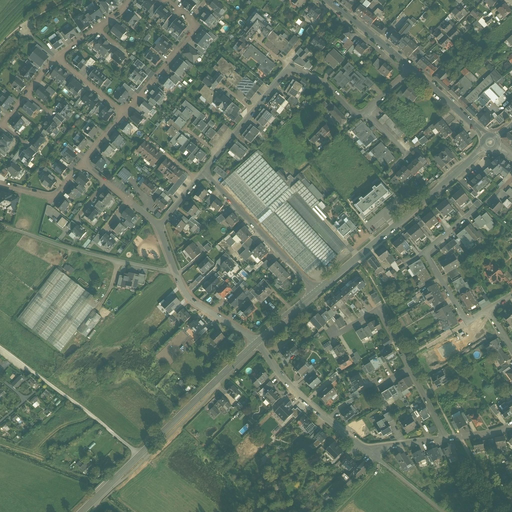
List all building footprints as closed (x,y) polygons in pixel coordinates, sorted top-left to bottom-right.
[(103,0),(100,3),(108,14),(117,7),(107,0),(103,0)] [(156,3),(152,0),(148,0),(143,7),(149,11),(156,3)] [(187,10),(190,12),(196,5),(189,0),(186,0),(182,6),(185,8),(184,9),(187,11),(187,10)] [(343,0),(341,4),(349,10),(354,3),(352,1),(352,0),(343,0)] [(495,0),(486,0),(484,2),(486,4),(484,6),(489,10),(497,1),(495,0)] [(223,8),(215,1),(209,7),(215,11),(218,14),(223,8)] [(360,6),(354,14),(359,18),(365,10),(366,8),(370,4),(366,1),(362,5),(361,7),(360,6)] [(467,14),(459,5),(455,9),(463,17),(464,18),(467,14)] [(505,5),(497,11),(499,14),(503,19),(511,12),(505,5)] [(159,20),(166,11),(161,6),(154,15),(159,20)] [(309,6),(304,11),(308,14),(313,9),(309,6)] [(97,8),(93,8),(93,7),(89,10),(90,11),(87,12),(88,14),(93,21),(94,22),(96,21),(97,21),(99,19),(102,16),(101,16),(99,12),(99,11),(98,10),(97,8)] [(313,9),(308,14),(313,18),(316,21),(321,14),(317,11),(317,10),(314,7),(313,9)] [(463,17),(455,9),(452,13),(449,15),(452,18),(454,16),(456,18),(455,18),(459,22),(463,17)] [(359,18),(370,27),(374,21),(375,21),(376,19),(377,17),(379,15),(377,14),(374,17),(365,10),(359,18)] [(479,15),(474,10),(470,14),(478,22),(481,19),(483,17),(480,14),(479,15)] [(159,20),(165,24),(172,16),(166,11),(159,20)] [(218,14),(215,11),(213,14),(220,19),(222,17),(218,14)] [(141,18),(134,12),(132,15),(139,20),(141,18)] [(206,12),(204,14),(201,17),(202,18),(200,20),(209,28),(216,20),(211,16),(206,12)] [(132,15),(131,14),(127,18),(126,17),(123,20),(132,27),(134,25),(135,25),(137,23),(139,20),(132,15)] [(220,19),(213,14),(211,16),(216,20),(218,22),(220,19)] [(261,33),(266,26),(268,24),(257,14),(248,25),(256,31),(258,28),(260,31),(260,32),(261,33)] [(83,16),(79,19),(79,20),(75,23),(82,32),(90,26),(89,25),(83,17),(83,16)] [(483,23),(481,21),(482,20),(481,19),(478,22),(484,28),(487,26),(484,23),(483,23)] [(173,33),(181,24),(176,20),(168,29),(173,33)] [(408,20),(406,22),(407,24),(412,28),(414,24),(408,20)] [(375,21),(374,21),(370,27),(382,36),(387,30),(383,27),(382,27),(375,21)] [(448,24),(445,21),(442,24),(444,26),(441,29),(446,33),(452,28),(451,27),(448,24)] [(126,33),(116,24),(110,32),(120,40),(126,33)] [(173,33),(179,38),(187,28),(181,24),(173,33)] [(398,34),(394,31),(387,40),(396,47),(397,46),(405,35),(412,28),(407,24),(398,34)] [(256,31),(248,25),(243,31),(243,33),(249,37),(250,38),(256,31)] [(311,25),(306,31),(309,35),(315,29),(311,25)] [(266,26),(261,33),(267,38),(272,32),(273,31),(266,26)] [(71,27),(63,33),(67,40),(68,40),(70,39),(71,40),(74,37),(74,36),(76,35),(71,27)] [(442,34),(436,28),(434,31),(436,32),(432,36),(438,41),(443,36),(441,35),(442,34)] [(348,29),(343,35),(345,37),(348,40),(350,42),(356,35),(348,29)] [(454,30),(447,36),(452,41),(457,37),(459,40),(462,38),(454,30)] [(198,37),(206,44),(211,38),(203,31),(198,37)] [(286,46),(279,40),(280,39),(272,32),(267,38),(276,46),(275,47),(281,52),(286,46)] [(249,37),(243,33),(240,37),(241,38),(245,42),(249,37)] [(405,35),(397,46),(402,51),(411,42),(411,41),(405,35)] [(58,37),(50,42),(55,51),(64,45),(61,41),(58,37)] [(193,43),(201,49),(206,44),(198,37),(193,43)] [(327,46),(317,37),(311,44),(321,53),(327,46)] [(446,37),(438,44),(443,49),(447,45),(448,47),(446,48),(448,50),(453,45),(452,44),(450,42),(450,41),(449,42),(446,37)] [(245,42),(241,38),(238,42),(235,45),(239,48),(237,51),(237,52),(242,56),(249,47),(244,43),(245,42)] [(95,40),(89,44),(94,49),(98,43),(97,42),(95,40)] [(94,49),(93,50),(97,53),(98,52),(104,57),(107,53),(111,48),(107,45),(108,44),(103,40),(102,42),(101,40),(94,49)] [(156,47),(165,55),(171,47),(162,40),(156,47)] [(411,42),(402,51),(409,57),(417,49),(414,46),(414,45),(411,42)] [(368,49),(361,43),(355,50),(362,56),(368,49)] [(266,59),(250,46),(249,47),(242,56),(246,60),(250,55),(256,60),(255,61),(260,65),(266,59)] [(417,49),(409,57),(416,63),(422,57),(419,55),(421,54),(420,53),(423,49),(420,46),(417,49)] [(28,59),(40,68),(49,58),(37,48),(28,59)] [(158,54),(151,48),(149,51),(150,52),(151,52),(156,56),(158,54)] [(183,54),(193,63),(199,56),(189,48),(183,54)] [(344,60),(334,50),(327,57),(328,58),(325,61),(329,65),(331,67),(333,64),(336,67),(338,64),(339,65),(344,60)] [(114,55),(111,58),(120,65),(126,59),(117,51),(114,55)] [(156,56),(151,52),(150,52),(145,58),(156,66),(161,60),(156,56)] [(110,55),(105,60),(108,62),(111,58),(114,55),(111,53),(110,55)] [(433,57),(428,63),(430,65),(430,66),(433,64),(433,63),(436,60),(433,57)] [(79,58),(73,65),(80,71),(85,65),(86,63),(79,58)] [(86,63),(85,65),(89,69),(95,62),(90,58),(86,63)] [(299,58),(294,63),(302,68),(306,64),(302,60),(299,58)] [(428,63),(423,58),(417,64),(424,71),(430,65),(428,63)] [(175,65),(183,72),(188,67),(179,59),(175,65)] [(275,66),(266,59),(260,65),(260,66),(264,69),(261,72),(266,76),(275,66)] [(144,66),(137,60),(133,65),(137,68),(140,71),(144,66)] [(228,66),(225,64),(226,64),(221,60),(217,65),(219,67),(216,71),(218,73),(221,75),(223,74),(228,78),(233,72),(234,70),(228,66)] [(378,60),(373,66),(378,70),(383,64),(378,60)] [(34,66),(27,61),(25,63),(28,66),(32,69),(34,66)] [(366,80),(357,72),(355,75),(352,72),(354,69),(349,64),(344,70),(347,72),(344,76),(341,73),(335,80),(339,84),(345,78),(349,82),(352,79),(353,81),(352,81),(353,82),(358,86),(356,88),(361,92),(364,88),(361,85),(363,83),(363,84),(364,83),(366,81),(366,80)] [(392,71),(385,64),(379,70),(383,73),(387,77),(390,74),(391,75),(394,72),(392,71)] [(170,70),(179,78),(183,72),(175,65),(170,70)] [(430,65),(424,71),(431,77),(437,70),(435,68),(434,69),(430,66),(430,65)] [(28,66),(25,69),(25,68),(22,71),(23,72),(20,75),(28,81),(31,78),(31,79),(34,76),(33,75),(36,72),(32,69),(28,66)] [(446,66),(433,79),(447,92),(451,89),(448,87),(453,82),(451,80),(449,82),(446,79),(453,72),(446,66)] [(56,80),(63,72),(58,67),(51,76),(56,80)] [(140,71),(137,68),(131,76),(135,78),(133,81),(137,84),(138,82),(141,84),(147,76),(140,71)] [(469,73),(464,68),(460,72),(464,77),(469,73)] [(95,82),(101,75),(95,70),(88,78),(95,82)] [(63,72),(56,80),(61,85),(64,81),(68,76),(63,72)] [(242,80),(233,72),(228,78),(226,80),(236,88),(242,80)] [(218,73),(210,83),(205,80),(202,83),(212,92),(224,77),(221,75),(218,73)] [(476,79),(470,73),(469,73),(464,77),(471,83),(476,79)] [(95,82),(101,87),(107,80),(101,75),(95,82)] [(24,82),(17,76),(15,78),(17,80),(22,84),(24,82)] [(491,78),(489,76),(464,100),(470,106),(471,105),(483,93),(496,83),(491,78)] [(165,88),(167,90),(172,84),(165,77),(159,83),(162,86),(161,87),(164,89),(165,88)] [(471,83),(464,77),(454,85),(462,94),(472,85),(471,83)] [(251,83),(244,78),(242,80),(236,88),(246,96),(247,95),(249,92),(251,90),(253,87),(254,85),(251,83)] [(368,78),(366,80),(366,81),(364,83),(370,88),(374,84),(368,78)] [(17,80),(12,86),(14,89),(17,91),(20,93),(25,87),(22,84),(17,80)] [(78,84),(74,81),(67,89),(70,92),(71,93),(78,84)] [(296,83),(293,81),(289,87),(299,93),(303,87),(299,85),(296,83)] [(496,83),(483,93),(471,105),(479,112),(490,101),(493,104),(495,102),(502,95),(505,92),(503,90),(496,83)] [(83,88),(78,84),(71,93),(72,94),(76,96),(83,88)] [(454,85),(448,92),(457,101),(460,98),(460,97),(462,95),(461,94),(462,94),(454,85)] [(56,93),(49,87),(45,91),(50,95),(52,97),(56,93)] [(214,95),(205,87),(200,93),(203,96),(202,97),(212,104),(215,101),(218,96),(219,95),(216,93),(214,95)] [(299,93),(289,87),(285,93),(288,95),(291,97),(295,99),(299,93)] [(45,91),(41,88),(35,94),(44,102),(50,95),(45,91)] [(419,96),(410,88),(406,93),(403,96),(408,100),(409,100),(413,103),(419,96)] [(149,97),(157,104),(163,96),(155,89),(149,97)] [(11,95),(4,90),(2,92),(6,95),(9,98),(11,95)] [(115,99),(121,104),(129,95),(122,90),(120,93),(119,92),(116,95),(117,96),(115,99)] [(406,93),(402,90),(397,96),(399,98),(402,95),(403,96),(406,93)] [(87,105),(94,97),(88,92),(81,101),(87,105)] [(279,96),(277,94),(272,99),(281,107),(284,109),(288,104),(287,102),(286,101),(279,96)] [(6,95),(3,98),(3,97),(0,100),(1,101),(0,102),(0,105),(5,110),(13,101),(9,98),(6,95)] [(232,103),(221,95),(219,97),(218,96),(215,101),(216,102),(214,104),(220,109),(219,110),(223,114),(232,103)] [(506,99),(502,95),(495,102),(499,106),(506,99)] [(99,101),(94,97),(87,105),(92,110),(99,101)] [(281,107),(272,99),(268,105),(270,107),(274,110),(277,112),(281,107)] [(470,106),(464,100),(460,104),(466,110),(470,106)] [(201,114),(185,101),(182,106),(186,109),(182,114),(188,119),(188,120),(193,114),(195,115),(194,116),(197,118),(201,114)] [(147,105),(144,102),(139,109),(145,113),(148,115),(153,109),(152,109),(147,105)] [(28,103),(23,110),(31,116),(36,110),(35,109),(28,103)] [(63,103),(61,106),(60,106),(58,108),(59,109),(56,112),(64,118),(66,115),(67,116),(70,113),(69,112),(71,110),(65,105),(63,103)] [(232,103),(223,114),(228,117),(230,115),(235,119),(238,116),(237,114),(240,110),(232,103)] [(328,106),(325,108),(329,113),(335,108),(331,103),(328,106)] [(479,112),(471,105),(470,106),(466,110),(473,118),(479,112)] [(99,117),(106,123),(114,113),(107,107),(99,117)] [(347,121),(335,108),(329,113),(338,122),(341,126),(347,121)] [(267,112),(264,109),(259,115),(268,123),(273,117),(270,114),(267,112)] [(182,114),(178,111),(174,115),(178,119),(174,123),(174,124),(180,128),(181,129),(186,123),(185,122),(188,119),(182,114)] [(140,117),(135,113),(130,119),(138,126),(143,120),(140,117)] [(197,118),(192,125),(202,132),(207,126),(202,121),(205,118),(201,114),(197,118)] [(484,129),(492,121),(485,114),(478,121),(484,129)] [(268,123),(259,115),(255,121),(258,123),(261,126),(264,128),(268,123)] [(404,134),(385,115),(378,121),(382,125),(385,123),(400,138),(404,134)] [(24,124),(16,117),(10,125),(13,127),(12,128),(15,130),(15,129),(18,131),(24,124)] [(62,123),(55,118),(51,122),(57,127),(58,128),(62,123)] [(96,126),(89,120),(87,123),(91,125),(94,128),(96,126)] [(180,128),(174,124),(174,123),(170,120),(167,124),(171,128),(167,133),(173,138),(178,132),(181,129),(180,128)] [(49,121),(47,124),(46,123),(44,125),(45,126),(43,129),(50,135),(52,133),(53,134),(56,130),(55,130),(57,127),(51,122),(49,121)] [(210,121),(207,126),(202,132),(211,140),(214,136),(216,134),(211,130),(215,125),(210,121)] [(436,126),(434,128),(435,129),(438,133),(440,131),(446,127),(442,121),(436,126)] [(128,126),(124,122),(119,129),(126,135),(132,128),(128,126)] [(357,128),(355,130),(356,130),(359,133),(355,136),(359,140),(370,131),(368,128),(367,129),(363,123),(357,128)] [(91,125),(84,133),(91,139),(98,131),(94,128),(91,125)] [(254,128),(251,126),(246,131),(255,138),(260,133),(257,130),(254,128)] [(331,131),(325,126),(319,132),(315,135),(319,139),(322,136),(326,140),(331,135),(329,133),(331,131)] [(452,134),(446,127),(440,131),(446,138),(448,136),(452,134)] [(255,138),(246,131),(242,137),(245,139),(251,144),(255,138)] [(370,131),(359,140),(363,144),(366,142),(369,145),(376,139),(372,134),(372,133),(370,131)] [(181,136),(178,133),(178,132),(173,138),(169,143),(174,147),(177,143),(182,147),(187,141),(187,140),(182,136),(181,136)] [(454,132),(452,134),(448,136),(452,141),(453,140),(458,137),(454,132)] [(472,144),(463,132),(458,137),(453,140),(462,152),(472,144)] [(12,140),(3,133),(0,137),(0,144),(6,150),(9,146),(8,145),(12,140)] [(123,140),(115,133),(110,140),(113,143),(118,147),(123,140)] [(511,138),(511,137),(508,133),(501,139),(509,146),(511,143),(509,141),(511,138)] [(38,134),(30,144),(32,146),(37,150),(45,140),(38,134)] [(315,135),(310,141),(314,145),(319,139),(315,135)] [(424,136),(418,142),(422,146),(428,141),(424,136)] [(80,138),(74,145),(81,151),(87,143),(84,140),(80,138)] [(197,148),(187,140),(187,141),(182,147),(179,150),(184,155),(187,151),(191,154),(196,148),(196,149),(197,148)] [(235,145),(229,151),(230,151),(228,154),(233,158),(235,156),(242,147),(237,142),(235,145)] [(150,147),(144,143),(137,151),(140,153),(139,154),(142,157),(150,147)] [(386,149),(381,143),(374,149),(377,153),(374,156),(377,160),(388,151),(386,148),(386,149)] [(68,150),(72,153),(74,150),(68,145),(66,148),(68,150)] [(107,146),(106,145),(101,151),(103,152),(107,156),(113,150),(107,146)] [(150,147),(142,157),(148,161),(155,152),(150,147)] [(242,147),(235,156),(241,160),(246,154),(248,151),(242,147)] [(30,148),(29,148),(25,152),(32,158),(36,153),(30,148)] [(206,156),(197,148),(196,149),(196,148),(191,154),(188,158),(193,162),(196,158),(201,162),(206,156)] [(63,157),(71,163),(77,157),(72,153),(68,150),(63,157)] [(450,154),(446,150),(440,155),(448,164),(454,159),(452,156),(450,154)] [(25,152),(24,151),(19,158),(22,160),(21,162),(24,164),(25,162),(28,165),(33,159),(32,158),(25,152)] [(388,151),(377,160),(381,164),(384,162),(387,165),(394,159),(390,154),(390,153),(388,151)] [(155,152),(148,161),(151,164),(152,163),(154,165),(161,157),(155,152)] [(260,157),(256,152),(221,184),(223,187),(226,185),(306,274),(320,262),(274,212),(288,200),(289,199),(294,194),(283,182),(276,174),(260,157)] [(448,164),(440,155),(434,160),(438,164),(439,166),(442,169),(448,164)] [(97,156),(91,162),(99,169),(101,166),(102,167),(105,163),(100,159),(97,156)] [(109,162),(102,156),(100,159),(105,163),(107,165),(109,162)] [(427,163),(421,156),(416,161),(422,167),(427,163)] [(511,168),(498,158),(488,167),(496,176),(499,174),(505,179),(511,169),(511,168)] [(68,165),(61,160),(59,162),(60,163),(66,168),(68,165)] [(166,160),(159,169),(161,171),(160,172),(164,175),(171,165),(166,160)] [(422,167),(416,161),(411,165),(417,172),(422,167)] [(66,168),(60,163),(54,170),(61,176),(67,169),(66,168)] [(21,171),(13,164),(7,171),(16,178),(21,171)] [(171,165),(164,175),(169,179),(177,170),(171,165)] [(417,172),(411,165),(406,169),(411,174),(411,175),(412,176),(417,172)] [(132,176),(123,168),(117,175),(126,183),(132,176)] [(406,169),(405,168),(400,172),(406,179),(411,175),(411,174),(406,169)] [(4,170),(0,174),(4,178),(8,174),(4,170)] [(177,170),(169,179),(175,184),(176,183),(178,179),(180,177),(182,175),(183,174),(177,170)] [(286,179),(279,171),(276,174),(283,182),(286,179)] [(406,179),(400,172),(395,177),(400,181),(401,183),(406,179)] [(481,173),(468,185),(473,191),(476,194),(489,182),(485,178),(481,173)] [(47,187),(50,189),(56,182),(53,179),(46,174),(41,181),(43,183),(42,185),(46,188),(47,187)] [(299,174),(296,177),(301,182),(304,179),(299,174)] [(89,181),(81,175),(75,182),(79,185),(83,188),(89,181)] [(307,189),(300,183),(301,182),(296,177),(294,179),(290,176),(286,179),(283,182),(294,194),(296,192),(312,210),(317,206),(319,203),(317,201),(307,189)] [(395,177),(390,182),(395,186),(400,181),(395,177)] [(310,186),(304,179),(301,182),(300,183),(307,189),(310,186)] [(154,188),(146,181),(141,186),(140,188),(149,195),(150,194),(154,188)] [(130,192),(121,184),(118,188),(127,196),(130,192)] [(378,207),(393,195),(389,190),(387,191),(381,184),(375,188),(374,187),(372,189),(373,190),(367,195),(378,207)] [(312,185),(310,186),(307,189),(317,201),(323,196),(312,185)] [(72,186),(65,194),(72,199),(78,192),(75,189),(72,186)] [(202,188),(196,196),(201,200),(208,192),(202,188)] [(158,189),(154,194),(159,198),(163,193),(158,189)] [(469,201),(461,191),(456,194),(465,205),(469,201)] [(112,198),(105,192),(103,195),(102,194),(100,197),(100,198),(98,201),(99,201),(105,206),(112,198)] [(312,210),(296,192),(294,194),(289,199),(288,200),(338,255),(346,247),(323,222),(312,210)] [(159,198),(154,203),(163,211),(168,204),(163,200),(166,196),(163,193),(159,198)] [(465,205),(456,194),(452,198),(455,203),(460,208),(465,205)] [(7,209),(14,211),(17,200),(11,198),(11,196),(8,195),(5,206),(8,207),(7,209)] [(17,212),(27,215),(32,198),(22,195),(17,212)] [(363,220),(378,207),(367,195),(362,199),(361,198),(359,200),(359,201),(354,206),(361,214),(359,215),(363,220)] [(63,200),(62,199),(55,207),(63,213),(67,208),(69,205),(63,200)] [(223,206),(216,200),(215,201),(211,206),(219,212),(223,206)] [(507,200),(502,204),(507,209),(510,206),(511,204),(507,200)] [(105,206),(99,201),(95,206),(102,212),(106,207),(105,206)] [(337,256),(286,201),(274,212),(320,262),(325,267),(337,256)] [(449,206),(445,201),(441,205),(449,215),(453,211),(449,206)] [(495,201),(489,208),(496,214),(502,207),(495,201)] [(36,202),(32,216),(40,218),(44,205),(36,202)] [(317,206),(322,211),(326,207),(321,202),(319,203),(317,206)] [(198,210),(189,203),(186,207),(187,207),(184,210),(192,217),(194,215),(196,216),(195,217),(195,218),(200,212),(198,210)] [(325,215),(331,209),(328,205),(326,207),(322,211),(325,215)] [(449,215),(441,205),(436,209),(440,213),(444,219),(449,215)] [(102,212),(95,206),(93,209),(98,214),(100,215),(102,212)] [(328,217),(325,215),(322,211),(317,206),(312,210),(323,222),(328,217)] [(93,209),(91,208),(89,211),(88,210),(86,213),(87,214),(85,216),(92,222),(98,214),(93,209)] [(126,220),(130,223),(135,217),(132,214),(133,213),(129,210),(128,211),(127,209),(121,216),(126,220)] [(232,214),(226,220),(233,228),(239,221),(235,217),(235,218),(232,215),(233,215),(232,214)] [(434,218),(430,214),(426,217),(434,227),(439,224),(434,218)] [(481,219),(479,217),(474,221),(475,222),(480,228),(485,224),(490,230),(495,226),(491,222),(492,221),(486,214),(482,217),(483,217),(481,219)] [(221,215),(216,220),(219,224),(225,219),(221,215)] [(434,227),(426,217),(421,221),(425,225),(430,231),(434,227)] [(67,222),(62,218),(57,224),(62,229),(67,222)] [(187,225),(178,218),(178,219),(179,220),(176,222),(175,222),(172,226),(180,233),(187,225)] [(194,220),(191,218),(189,221),(194,225),(198,228),(200,226),(194,220)] [(126,220),(124,224),(128,227),(131,230),(133,226),(130,223),(126,220)] [(342,221),(341,220),(337,223),(336,222),(332,226),(336,230),(337,229),(338,230),(337,231),(343,238),(350,232),(351,231),(345,225),(342,221)] [(72,221),(67,227),(70,230),(75,224),(72,221)] [(351,231),(350,232),(351,233),(356,228),(350,221),(349,221),(345,225),(351,231)] [(116,222),(110,229),(117,234),(123,227),(121,225),(116,222)] [(80,228),(75,224),(70,230),(72,232),(71,233),(80,240),(86,233),(83,230),(84,229),(82,227),(80,228)] [(194,234),(198,228),(194,225),(192,228),(190,231),(194,234)] [(240,225),(233,231),(236,235),(243,229),(240,225)] [(476,233),(469,225),(464,230),(474,241),(474,242),(480,238),(480,237),(476,233)] [(419,230),(416,226),(411,230),(420,240),(424,236),(419,230)] [(249,233),(244,228),(243,229),(236,235),(235,235),(236,236),(237,235),(242,239),(241,240),(244,243),(250,238),(251,237),(248,234),(249,233)] [(420,240),(411,230),(407,233),(411,238),(415,243),(420,240)] [(464,230),(456,236),(465,246),(468,243),(470,245),(474,241),(464,230)] [(484,238),(478,231),(476,233),(480,237),(480,238),(482,240),(484,238)] [(98,234),(92,241),(97,245),(100,241),(102,238),(98,234)] [(109,237),(106,234),(102,238),(100,241),(103,244),(102,246),(105,249),(107,247),(110,250),(116,243),(114,241),(109,237)] [(231,237),(226,242),(231,247),(236,243),(231,237)] [(244,243),(241,246),(245,250),(246,250),(249,247),(254,243),(250,238),(244,243)] [(401,238),(397,242),(405,252),(410,248),(405,242),(401,238)] [(453,240),(444,248),(448,252),(457,244),(455,241),(453,240)] [(397,242),(392,246),(401,256),(405,252),(397,242)] [(193,244),(185,251),(193,260),(201,254),(193,244)] [(255,255),(253,256),(256,259),(257,258),(261,261),(268,254),(265,251),(266,251),(261,245),(258,247),(256,245),(252,250),(253,252),(255,255)] [(383,249),(376,255),(382,262),(386,259),(389,256),(383,249)] [(251,254),(246,250),(245,250),(242,253),(247,258),(244,261),(245,262),(252,255),(251,254)] [(391,255),(389,256),(386,259),(391,265),(395,262),(391,255)] [(381,267),(373,257),(367,262),(375,272),(381,267)] [(452,257),(440,264),(442,268),(444,267),(448,273),(454,269),(458,267),(456,263),(455,263),(454,260),(452,257)] [(207,258),(198,267),(201,270),(200,271),(203,274),(203,273),(204,274),(213,264),(207,258)] [(230,258),(228,260),(221,266),(227,273),(228,273),(228,274),(228,273),(230,271),(231,272),(233,270),(232,269),(237,265),(230,258)] [(259,263),(252,268),(255,271),(262,265),(263,264),(261,261),(259,263)] [(419,261),(411,266),(412,268),(410,269),(414,276),(416,275),(425,270),(423,266),(422,267),(419,261)] [(393,270),(398,277),(402,275),(401,273),(399,270),(397,267),(396,264),(395,262),(391,265),(393,270)] [(276,263),(269,269),(274,274),(280,268),(276,263)] [(492,267),(491,266),(491,265),(489,263),(487,263),(485,265),(484,267),(486,269),(487,269),(487,271),(489,273),(486,275),(490,279),(491,278),(494,282),(497,279),(500,282),(503,279),(501,277),(503,275),(498,269),(496,271),(495,269),(494,269),(492,267)] [(71,274),(74,270),(66,264),(63,268),(71,274)] [(280,268),(274,274),(278,279),(285,272),(280,268)] [(56,269),(18,319),(32,330),(71,280),(56,269)] [(458,276),(454,269),(448,273),(447,273),(451,280),(458,276)] [(398,277),(393,270),(390,273),(392,275),(395,279),(398,277)] [(425,270),(416,275),(419,279),(419,278),(422,283),(424,282),(426,281),(425,281),(430,278),(425,270)] [(285,272),(278,279),(283,283),(286,280),(289,277),(285,272)] [(511,281),(511,277),(508,273),(503,277),(509,284),(511,281)] [(139,276),(129,274),(129,275),(125,274),(124,277),(123,282),(127,283),(127,286),(136,288),(137,284),(139,276)] [(139,274),(139,276),(137,284),(144,285),(146,276),(139,274)] [(214,277),(209,282),(208,282),(208,283),(208,286),(205,286),(203,288),(208,294),(216,286),(219,283),(216,279),(214,277)] [(461,278),(452,284),(454,288),(456,287),(458,291),(460,296),(468,291),(461,278)] [(365,286),(359,279),(353,284),(359,291),(365,286)] [(99,302),(71,280),(32,330),(61,352),(77,331),(92,311),(99,302)] [(219,283),(216,286),(218,288),(224,282),(222,280),(219,283)] [(269,285),(263,280),(261,282),(263,285),(264,285),(267,288),(269,285)] [(286,280),(283,283),(280,286),(284,290),(290,284),(286,280)] [(261,282),(257,286),(259,289),(267,297),(271,293),(267,288),(264,285),(263,285),(261,282)] [(359,291),(353,284),(347,289),(353,296),(359,291)] [(225,285),(217,293),(222,298),(228,293),(231,290),(230,290),(225,285)] [(435,285),(427,290),(428,291),(423,294),(425,297),(427,300),(439,293),(435,285)] [(236,289),(233,293),(235,295),(240,290),(242,289),(239,286),(236,289)] [(234,287),(230,290),(231,290),(228,293),(230,296),(233,293),(236,289),(234,287)] [(255,293),(258,296),(263,301),(267,297),(259,289),(255,293)] [(353,296),(347,289),(342,293),(348,300),(353,296)] [(240,290),(235,295),(236,296),(233,299),(232,299),(228,302),(232,306),(235,306),(237,304),(239,304),(245,298),(242,295),(243,294),(241,292),(241,291),(240,290)] [(255,293),(253,290),(250,293),(255,298),(256,299),(258,296),(255,293)] [(460,296),(459,296),(463,303),(464,302),(466,307),(468,310),(477,304),(474,300),(472,301),(469,296),(470,296),(468,291),(460,296)] [(250,293),(246,296),(250,301),(255,298),(250,293)] [(348,300),(342,293),(338,297),(343,304),(348,300)] [(439,293),(427,300),(429,304),(432,302),(435,306),(439,304),(444,301),(439,293)] [(165,302),(161,306),(165,310),(176,299),(172,295),(165,302)] [(338,297),(332,302),(338,309),(343,304),(338,297)] [(176,299),(165,310),(169,314),(173,310),(180,303),(176,299)] [(332,302),(327,306),(331,310),(333,313),(336,311),(338,309),(332,302)] [(248,303),(240,311),(243,314),(242,315),(245,318),(246,317),(255,309),(248,303)] [(441,310),(435,314),(437,318),(440,322),(452,315),(447,307),(441,310)] [(191,318),(183,309),(178,315),(185,323),(191,318)] [(333,313),(331,310),(327,313),(331,319),(335,315),(336,314),(337,312),(336,311),(333,313)] [(92,311),(77,331),(86,338),(101,318),(92,311)] [(511,324),(511,318),(507,312),(505,313),(505,314),(502,317),(510,326),(511,324)] [(321,319),(317,315),(310,322),(318,332),(326,325),(321,319)] [(452,315),(440,322),(444,329),(449,326),(455,322),(456,322),(452,315)] [(176,321),(171,316),(170,317),(167,320),(172,325),(176,321)] [(203,323),(199,319),(193,325),(195,328),(199,332),(206,326),(203,323)] [(377,323),(375,325),(374,322),(368,326),(372,332),(376,330),(377,331),(381,329),(377,323)] [(362,329),(355,333),(361,341),(365,339),(364,338),(366,336),(363,330),(362,329)] [(218,332),(216,334),(216,333),(213,336),(214,336),(211,339),(214,342),(212,344),(215,347),(217,345),(218,346),(225,339),(218,332)] [(492,342),(488,345),(490,348),(489,349),(490,350),(492,354),(500,349),(502,348),(499,344),(500,343),(498,339),(492,342)] [(452,341),(447,345),(451,353),(457,349),(452,341)] [(446,343),(437,349),(443,358),(452,353),(451,353),(447,345),(446,343)] [(291,345),(281,354),(286,360),(293,354),(297,351),(291,345)] [(340,345),(333,349),(338,357),(345,353),(340,345)] [(505,354),(504,355),(500,349),(493,353),(497,359),(496,360),(500,366),(506,363),(509,360),(505,354)] [(389,350),(385,353),(382,355),(382,354),(381,355),(382,356),(386,362),(386,363),(395,358),(389,350)] [(348,358),(338,364),(341,370),(351,364),(348,358)] [(378,360),(377,358),(370,362),(371,363),(375,370),(382,366),(381,365),(378,360)] [(303,363),(295,369),(301,376),(301,375),(306,371),(308,372),(310,371),(309,370),(303,363)] [(371,363),(364,367),(365,367),(368,373),(369,374),(375,370),(371,363)] [(506,363),(500,366),(503,371),(509,368),(506,363)] [(262,371),(259,374),(257,375),(257,376),(253,379),(254,379),(252,381),(254,384),(253,384),(257,388),(261,385),(265,381),(264,380),(267,377),(262,371)] [(434,378),(432,380),(436,386),(438,385),(440,383),(446,380),(442,373),(439,375),(434,378)] [(334,374),(328,379),(333,383),(338,379),(334,374)] [(312,378),(306,383),(312,390),(321,382),(315,375),(314,375),(312,378)] [(19,376),(10,385),(16,390),(24,381),(19,376)] [(358,376),(355,378),(354,378),(350,380),(357,390),(360,388),(360,387),(364,385),(362,382),(363,381),(361,379),(358,376)] [(409,377),(399,383),(399,384),(403,390),(400,391),(404,397),(409,393),(407,390),(411,387),(414,385),(409,377)] [(270,382),(263,388),(265,390),(264,392),(266,395),(272,390),(271,389),(274,386),(270,382)] [(329,386),(325,390),(318,396),(325,404),(330,399),(333,402),(337,398),(337,396),(336,394),(331,388),(329,386)] [(394,387),(394,386),(388,390),(392,398),(399,394),(394,387)] [(233,387),(227,392),(234,400),(240,394),(233,387)] [(274,392),(272,390),(266,395),(264,397),(266,400),(263,402),(267,406),(269,404),(272,406),(280,399),(276,394),(277,393),(275,391),(274,392)] [(388,390),(381,394),(382,395),(386,402),(392,398),(388,390)] [(229,403),(223,397),(217,402),(223,408),(228,403),(229,403)] [(228,403),(223,408),(227,412),(232,408),(228,403)] [(290,409),(284,403),(274,413),(277,416),(278,417),(279,418),(280,416),(284,420),(286,417),(288,419),(291,416),(296,411),(295,410),(293,409),(291,411),(289,410),(290,409)] [(423,405),(415,410),(416,411),(420,417),(421,418),(429,413),(423,405)] [(214,407),(209,411),(215,418),(220,413),(214,407)] [(503,410),(500,412),(505,419),(511,414),(511,413),(507,407),(503,410)] [(296,411),(291,416),(294,420),(301,413),(297,408),(295,410),(296,411)] [(349,408),(341,414),(346,421),(351,418),(352,418),(355,416),(349,408)] [(388,423),(393,420),(389,413),(383,416),(385,419),(388,423)] [(314,425),(304,415),(297,423),(300,426),(302,424),(306,429),(309,431),(314,425)] [(461,416),(453,420),(455,423),(458,429),(458,430),(466,425),(465,422),(461,416)] [(472,421),(472,422),(475,428),(482,424),(478,417),(475,419),(472,421)] [(411,418),(403,423),(405,426),(403,427),(407,434),(417,428),(411,418)] [(388,423),(385,419),(376,424),(378,427),(375,429),(378,434),(380,433),(382,437),(390,432),(388,429),(390,428),(388,423)] [(7,431),(9,430),(6,423),(0,425),(2,430),(5,429),(7,431)] [(314,425),(309,431),(309,432),(308,433),(310,435),(313,432),(317,428),(314,425)] [(321,431),(315,437),(321,444),(327,437),(325,435),(324,435),(321,431)] [(504,438),(494,440),(495,445),(495,448),(500,447),(500,450),(506,449),(504,438)] [(483,442),(473,443),(474,450),(477,450),(480,449),(484,448),(484,447),(483,442)] [(343,452),(333,443),(325,451),(325,452),(326,452),(330,456),(327,459),(332,464),(343,452)] [(444,449),(444,450),(446,455),(449,460),(454,458),(457,457),(452,446),(444,449)] [(321,447),(315,452),(321,457),(323,455),(326,452),(325,452),(325,451),(321,447)] [(436,448),(428,452),(430,456),(433,462),(434,464),(442,460),(436,448)] [(424,459),(421,451),(413,455),(417,464),(421,462),(422,464),(426,462),(424,459)] [(268,453),(260,459),(263,463),(265,461),(266,457),(269,455),(268,453)] [(408,456),(405,458),(403,454),(400,456),(399,455),(395,457),(403,470),(410,465),(407,461),(410,459),(408,456)] [(356,465),(347,457),(341,463),(349,471),(356,465)] [(366,463),(362,459),(356,465),(360,470),(366,463)] [(83,466),(80,468),(83,471),(86,469),(88,471),(91,468),(93,467),(87,461),(83,466)] [(360,470),(356,465),(349,471),(345,476),(350,480),(353,476),(354,477),(361,470),(360,470)] [(281,490),(276,485),(271,490),(277,495),(281,490)]
